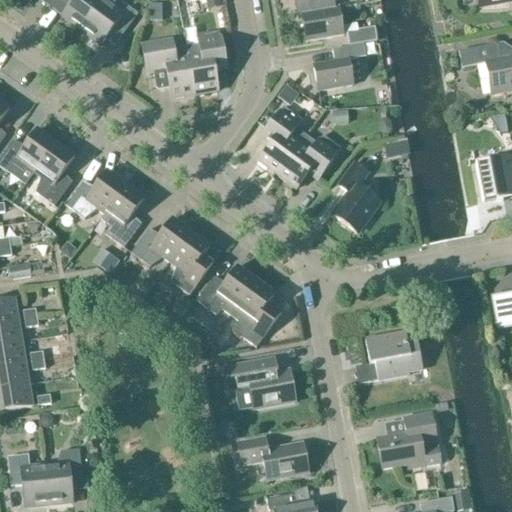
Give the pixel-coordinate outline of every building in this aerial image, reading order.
[(61,19),(80,34),(104,2),(105,0),(60,0),(59,3),(68,10),(61,19)] [(293,0),(297,18),(301,17),(334,11),(332,0),(293,0)] [(511,0),(477,0),(479,10),(511,3),(511,0)] [(104,2),(80,34),(100,48),(113,30),(122,37),(137,17),(127,10),(123,16),(104,2)] [(161,9),(150,9),(150,24),(161,24),(161,9)] [(334,11),(301,17),(306,45),(343,38),(338,11),(334,11)] [(349,48),(377,44),(374,30),(346,34),(349,48)] [(198,47),(185,49),(194,98),(217,94),(212,65),(224,63),(219,34),(197,38),(198,47)] [(194,98),(185,49),(173,51),(171,42),(141,48),(146,76),(166,73),(171,102),(194,98)] [(511,93),(511,59),(500,62),(497,46),(458,54),(461,70),(485,66),(491,97),(511,93)] [(334,64),(312,68),(317,94),(352,88),(348,62),(366,59),(364,47),(332,53),(334,64)] [(0,124),(9,113),(0,106),(0,146),(6,138),(0,134),(0,124)] [(277,178),(306,138),(296,130),(301,123),(283,110),(266,133),(275,140),(258,164),(277,178)] [(34,176),(55,146),(36,133),(20,154),(10,147),(0,160),(0,170),(6,175),(12,167),(22,175),(27,171),(34,176)] [(317,145),(306,138),(277,178),(296,192),(313,168),(323,175),(340,152),(322,138),(317,145)] [(55,146),(34,176),(41,181),(35,196),(54,210),(69,189),(59,181),(74,160),(55,146)] [(511,199),(511,159),(475,166),(482,205),(511,199)] [(356,236),(379,205),(357,189),(367,175),(355,166),(338,189),(348,196),(332,219),(356,236)] [(103,218),(125,188),(106,174),(93,191),(83,184),(65,209),(84,223),(97,213),(103,218)] [(144,202),(125,188),(103,218),(110,222),(104,237),(123,251),(141,226),(132,219),(144,202)] [(169,265),(190,236),(171,222),(155,243),(145,236),(131,256),(149,270),(162,260),(169,265)] [(190,236),(169,265),(175,270),(169,285),(189,299),(203,279),(213,265),(203,258),(209,250),(190,236)] [(0,241),(0,250),(10,249),(9,240),(0,241)] [(0,259),(12,258),(10,249),(0,250),(0,259)] [(31,279),(29,266),(9,269),(11,282),(31,279)] [(221,313),(229,319),(255,284),(236,270),(221,291),(211,284),(196,304),(215,318),(221,313)] [(255,284),(229,319),(237,324),(231,333),(256,351),(282,316),(268,306),(274,298),(255,284)] [(511,297),(493,301),(499,330),(511,327),(511,297)] [(0,325),(18,323),(14,301),(0,303),(0,325)] [(22,313),(24,322),(37,320),(35,311),(22,313)] [(38,329),(37,320),(24,322),(25,331),(38,329)] [(18,323),(0,325),(0,347),(21,344),(18,323)] [(407,375),(421,372),(416,343),(406,345),(405,335),(365,343),(369,367),(357,370),(360,387),(408,378),(407,375)] [(21,344),(0,347),(0,370),(25,366),(21,344)] [(31,365),(44,363),(43,354),(29,356),(31,365)] [(46,371),(44,363),(31,365),(32,373),(46,371)] [(253,413),(295,405),(289,373),(257,379),(254,365),(224,371),(229,394),(249,390),(253,413)] [(25,366),(0,370),(0,392),(28,388),(25,366)] [(28,388),(0,392),(0,414),(32,409),(28,388)] [(51,406),(50,398),(37,400),(38,409),(51,406)] [(381,473),(422,465),(423,470),(440,467),(430,416),(402,421),(405,438),(376,443),(381,473)] [(41,423),(41,427),(44,430),(48,429),(51,425),(51,421),(48,418),(44,419),(41,423)] [(266,483),(308,476),(302,447),(267,454),(264,441),(237,446),(241,469),(263,465),(266,483)] [(44,466),(48,508),(72,505),(70,483),(81,482),(78,453),(60,454),(57,465),(44,466)] [(48,508),(44,466),(28,467),(27,458),(7,460),(10,489),(22,488),(24,511),(48,508)] [(314,511),(313,505),(295,509),(293,497),(266,502),(267,511),(314,511)] [(452,511),(451,500),(419,506),(420,511),(452,511)]
